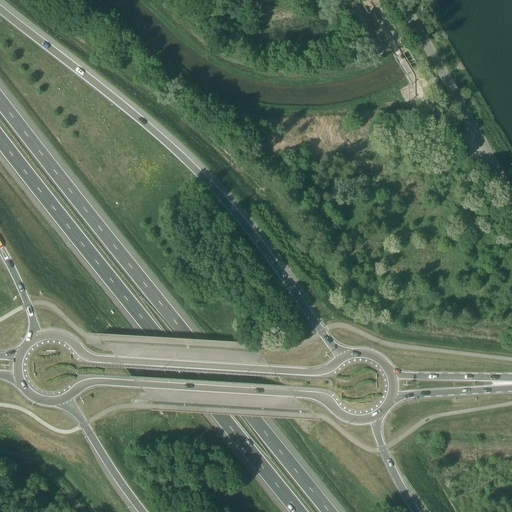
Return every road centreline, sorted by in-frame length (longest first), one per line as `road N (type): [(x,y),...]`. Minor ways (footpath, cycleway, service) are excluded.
road 1 (motorway): [(331,511),(0,97)]
road 2 (motorway): [(342,358),(176,151),(0,12)]
road 3 (motorway): [(0,146),(297,511)]
road 4 (primary): [(61,403),(99,382),(309,396),(348,421),(374,419)]
road 5 (primary): [(342,358),(320,373),(270,371),(90,359),(61,336),(35,338)]
road 6 (unclassified): [(511,198),(400,0)]
road 7 (motorway): [(61,403),(78,416),(139,511)]
road 8 (primary): [(511,381),(390,373)]
